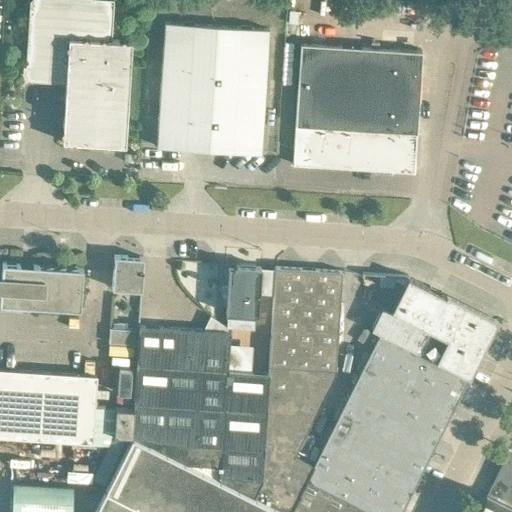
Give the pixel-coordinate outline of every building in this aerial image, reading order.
[(74,141),(125,144),(131,40),(111,39),(113,0),(29,0),(25,70),(31,77),(39,78),(42,75),(54,75),(57,79),(65,79),(63,128),(60,131),(62,136),(62,140),(66,141),(70,143),(74,141)] [(260,152),(268,28),(164,21),(156,145),(260,152)] [(300,42),(295,122),(416,130),(421,50),(300,42)] [(414,171),(416,130),(295,122),(292,163),(414,171)] [(141,289),(143,257),(114,255),(112,287),(141,289)] [(1,262),(1,263),(0,282),(0,302),(79,308),(82,268),(1,262)] [(258,291),(273,292),(274,267),(235,264),(236,263),(232,263),(232,264),(228,264),(225,312),(228,312),(227,327),(254,329),(255,314),(257,314),(258,291)] [(260,479),(252,496),(284,511),(288,511),(313,464),(294,455),(335,373),(338,324),(342,270),(274,266),(274,267),(273,292),(267,373),(260,479)] [(313,464),(288,511),(400,511),(497,318),(445,292),(444,294),(407,275),(407,274),(398,274),(395,279),(403,283),(390,308),(382,303),(370,327),(379,332),(313,464)] [(138,324),(138,329),(137,345),(133,400),(131,425),(131,435),(132,436),(175,458),(184,327),(138,324)] [(109,343),(137,345),(138,329),(110,327),(109,343)] [(230,331),(184,327),(175,458),(220,480),(227,370),(230,331)] [(127,395),(128,366),(115,366),(114,395),(127,395)] [(0,369),(0,436),(91,442),(96,376),(0,369)] [(267,373),(227,370),(220,480),(252,496),(260,479),(267,373)] [(131,425),(133,400),(117,399),(115,423),(131,425)] [(220,480),(175,458),(132,436),(105,489),(151,511),(284,511),(252,496),(220,480)] [(511,448),(488,492),(511,504),(511,448)] [(13,483),(11,511),(70,511),(72,488),(13,483)] [(151,511),(105,489),(94,511),(151,511)] [(511,511),(511,504),(488,492),(478,511),(511,511)]
